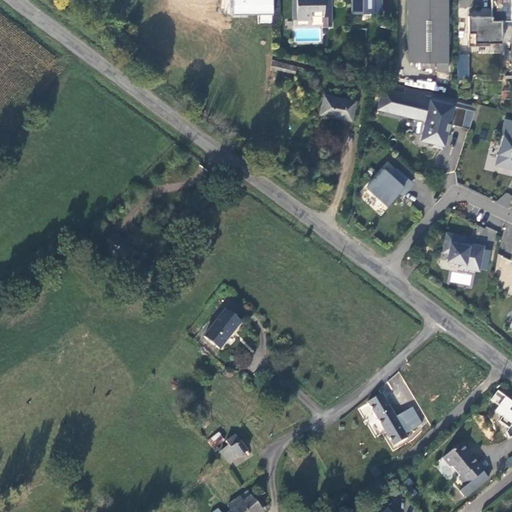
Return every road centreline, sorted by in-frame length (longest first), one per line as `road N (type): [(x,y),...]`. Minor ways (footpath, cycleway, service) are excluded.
road 1 (residential): [(15,0),(381,274)]
road 2 (residential): [(442,319),(322,422),(280,439),(267,456),(275,497)]
road 3 (residential): [(502,365),(344,511)]
road 4 (residential): [(381,274),(455,193),(511,219)]
